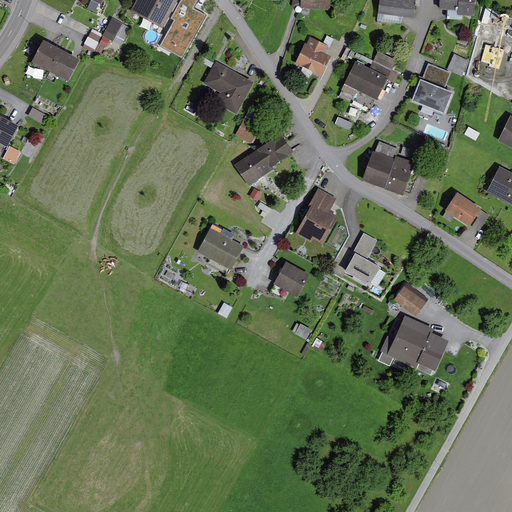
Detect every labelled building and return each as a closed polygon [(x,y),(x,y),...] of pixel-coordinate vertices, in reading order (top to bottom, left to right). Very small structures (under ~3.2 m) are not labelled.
[(177,0),(141,0),(139,5),(167,20),(177,0)] [(331,0),(309,0),(308,9),(330,11),(331,0)] [(414,0),(382,0),(382,13),(413,15),(414,0)] [(475,0),(444,0),(444,10),(475,12),(475,0)] [(127,24),(115,17),(104,36),(117,42),(127,24)] [(93,25),(85,41),(96,46),(104,30),(93,25)] [(83,54),(50,38),(38,62),(71,77),(83,54)] [(331,52),(309,41),(299,61),(322,72),(331,52)] [(504,50),(486,45),(481,62),(490,64),(489,67),(499,69),(504,50)] [(455,51),(449,65),(465,71),(470,57),(455,51)] [(387,74),(356,61),(345,87),(376,100),(387,74)] [(254,81),(218,62),(207,83),(224,91),(219,102),(238,112),(254,81)] [(453,72),(432,63),(425,78),(422,77),(412,99),(446,114),(456,91),(447,87),(453,72)] [(42,119),(46,113),(33,107),(30,113),(42,119)] [(22,122),(0,109),(0,136),(11,143),(22,122)] [(236,133),(254,141),(261,124),(244,116),(236,133)] [(511,116),(503,139),(511,142),(511,116)] [(296,154),(278,131),(236,163),(254,186),(296,154)] [(5,157),(17,161),(21,148),(9,144),(5,157)] [(375,148),(364,175),(404,189),(414,163),(375,148)] [(511,170),(501,166),(491,191),(511,199),(511,170)] [(343,200),(320,188),(298,231),(321,243),(343,200)] [(479,207),(459,191),(447,207),(467,222),(479,207)] [(212,227),(199,249),(231,267),(244,245),(212,227)] [(366,233),(355,252),(345,271),(357,277),(369,284),(379,266),(367,259),(378,239),(366,233)] [(309,273),(287,261),(276,281),(298,292),(309,273)] [(426,299),(408,282),(397,295),(415,312),(426,299)] [(447,338),(406,316),(392,343),(432,365),(447,338)]
